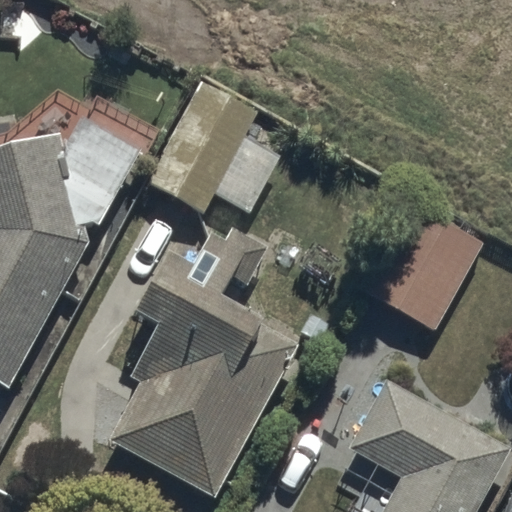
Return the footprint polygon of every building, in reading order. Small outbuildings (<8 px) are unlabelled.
[(143,188),(203,219),(256,115),(196,85),(143,188)] [(0,374),(7,379),(89,240),(57,137),(0,154),(0,374)] [(370,299),(436,334),(482,247),(416,212),(370,299)] [(216,484),(298,335),(192,278),(110,427),(216,484)] [(470,511),(502,451),(389,394),(360,451),(382,465),(362,511),(470,511)]
